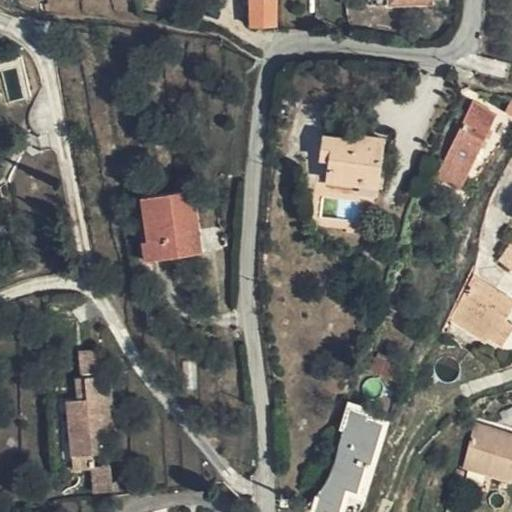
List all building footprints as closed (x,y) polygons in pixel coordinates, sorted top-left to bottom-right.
[(277,0),(251,0),(251,26),(279,27),(277,0)] [(494,115),(475,105),(441,175),(461,186),(494,115)] [(436,153),(445,157),(456,135),(447,130),(436,153)] [(354,135),(354,140),(353,144),(366,146),(367,137),(354,135)] [(353,144),(354,140),(326,137),(322,159),(331,160),(329,180),(362,184),(363,178),(379,179),(384,139),(367,137),(366,146),(353,144)] [(363,178),(362,184),(378,186),(379,179),(363,178)] [(190,231),(200,230),(194,190),(142,197),(149,240),(143,241),(146,261),(193,254),(190,231)] [(203,253),(200,230),(190,231),(193,254),(203,253)] [(511,244),(498,262),(511,272),(511,244)] [(511,301),(475,280),(452,322),(484,341),(487,336),(504,345),(511,331),(511,327),(504,323),(511,308),(511,301)] [(0,336),(0,351),(13,351),(13,336),(0,336)] [(85,378),(102,376),(99,351),(82,353),(85,378)] [(398,367),(393,365),(387,362),(374,357),(371,365),(395,375),(398,367)] [(67,400),(73,456),(92,455),(104,453),(102,434),(117,433),(112,389),(104,389),(102,376),(85,378),(88,398),(79,399),(67,400)] [(77,378),(79,399),(88,398),(85,378),(77,378)] [(322,495),(318,510),(325,511),(339,511),(341,508),(347,487),(363,493),(384,421),(369,418),(371,412),(350,406),(343,427),(347,429),(343,445),(340,444),(332,470),(321,490),(318,493),(322,495)] [(511,443),(493,438),(495,432),(475,427),(464,470),(511,481),(511,443)] [(511,443),(511,436),(495,432),(493,438),(511,443)] [(74,471),(93,469),(92,455),(73,456),(74,471)] [(107,468),(93,469),(95,494),(109,493),(107,468)] [(466,474),(457,471),(454,485),(463,487),(466,476),(466,474)] [(351,511),(354,511),(362,510),(368,494),(363,493),(347,487),(341,508),(351,511)] [(318,493),(306,506),(318,510),(322,495),(318,493)]
